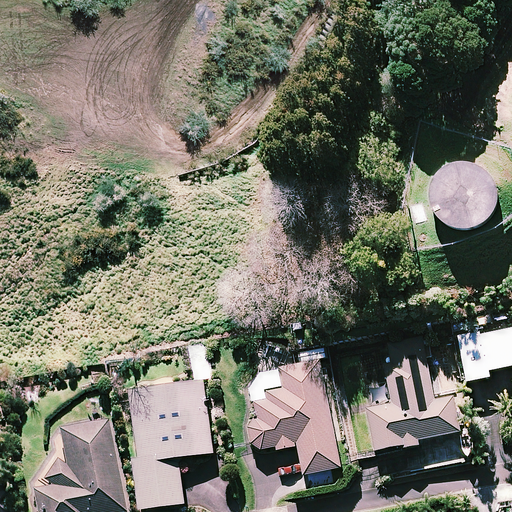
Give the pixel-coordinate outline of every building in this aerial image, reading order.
[(498,207),(500,199),(499,190),(496,182),(491,175),(484,169),(476,165),(466,164),(457,164),(449,168),(441,173),(436,179),(432,187),(431,196),(431,204),(434,212),(439,219),(446,225),(454,229),(464,231),(473,230),(481,227),(489,222),(494,215),(498,207)] [(511,329),(460,340),(469,384),(493,379),(491,373),(511,368),(511,329)] [(422,447),(421,445),(421,442),(463,434),(456,397),(436,401),(425,339),(390,345),(393,364),(387,366),(391,385),(370,389),(374,409),(369,409),(377,453),(406,448),(406,450),(422,447)] [(261,452),(264,453),(279,449),(279,452),(285,451),(300,448),(306,477),(343,470),(322,362),(281,370),(285,390),(268,393),(270,403),(257,405),(260,418),(257,420),(255,421),(253,424),(251,426),(250,429),(249,432),(249,435),(249,438),(250,442),(251,444),(253,447),(255,449),(258,451),(261,452)] [(187,507),(183,459),(214,456),(207,384),(133,391),(143,511),(187,507)] [(127,511),(110,423),(54,434),(61,466),(45,485),(47,490),(32,494),(35,511),(127,511)] [(0,511),(10,511),(5,488),(0,489),(0,511)]
